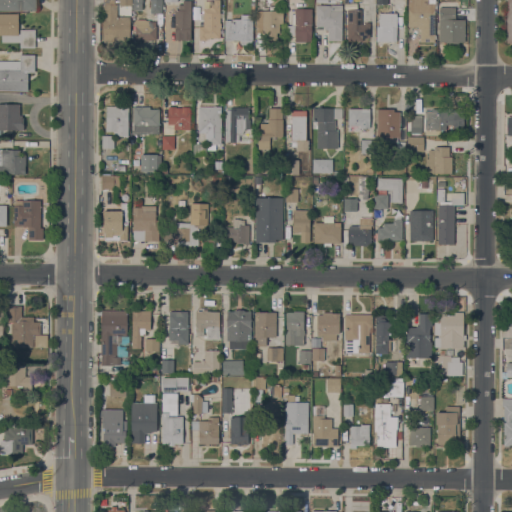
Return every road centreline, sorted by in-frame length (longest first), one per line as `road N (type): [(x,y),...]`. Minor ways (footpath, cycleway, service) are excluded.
road 1 (residential): [(511,477),(71,475),(0,486)]
road 2 (residential): [(481,511),(488,0)]
road 3 (residential): [(511,277),(72,273)]
road 4 (secondary): [(71,437),(75,0)]
road 5 (residential): [(511,78),(75,70)]
